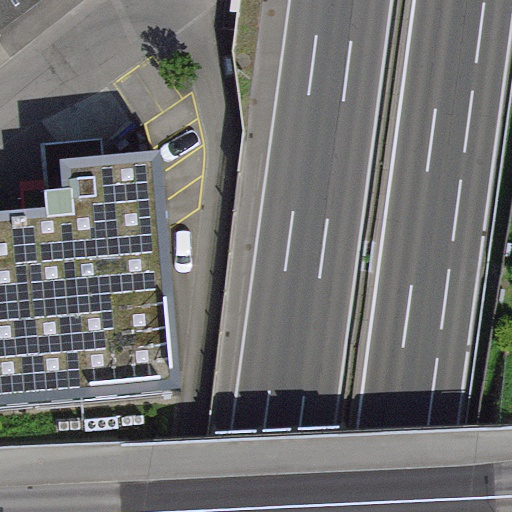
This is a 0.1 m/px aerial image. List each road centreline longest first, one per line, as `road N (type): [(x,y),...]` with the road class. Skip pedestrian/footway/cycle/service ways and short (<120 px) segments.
road 1 (motorway): [(393,511),(457,0)]
road 2 (motorway): [(336,0),(272,511)]
road 3 (residential): [(6,511),(511,489)]
